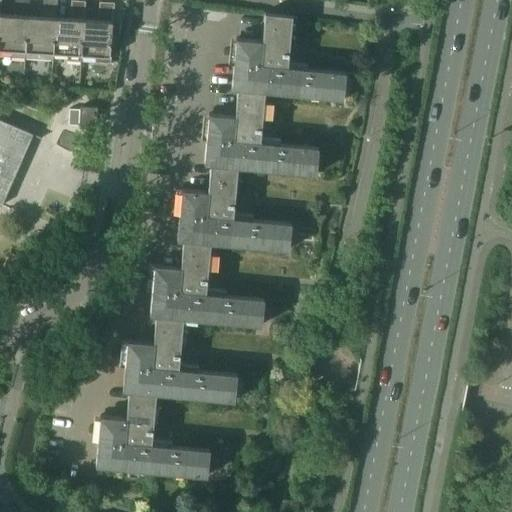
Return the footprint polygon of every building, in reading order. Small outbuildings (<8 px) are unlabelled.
[(11,57),(25,58),(28,15),(29,15),(29,0),(15,0),(15,14),(1,13),(0,13),(0,49),(11,50),(11,57)] [(28,15),(25,58),(53,59),(54,53),(56,17),(57,17),(57,0),(43,0),(42,16),(29,15),(28,15)] [(81,61),(82,55),(84,19),(86,0),(83,0),(71,0),(70,18),(57,17),(56,17),(54,53),(67,54),(67,60),(81,61)] [(84,19),(82,55),(95,56),(95,62),(110,63),(114,2),(100,1),(98,20),(84,19)] [(232,88),(238,88),(265,91),(343,98),(344,95),(337,95),(339,73),(346,74),(346,71),(287,66),(292,14),(265,12),(263,40),(237,37),(232,88)] [(204,163),(211,164),(238,166),(316,174),(316,171),(310,170),(312,149),(318,149),(319,146),(260,141),(265,91),(238,88),(235,115),(209,113),(204,163)] [(69,124),(97,126),(98,107),(81,106),(81,109),(70,108),(69,124)] [(0,204),(1,206),(2,204),(0,203),(0,201),(11,177),(13,179),(21,160),(19,159),(23,150),(30,133),(33,134),(33,133),(0,118),(0,204)] [(177,239),(183,239),(211,242),(289,249),(289,246),(283,246),(285,224),(291,225),(292,222),(233,216),(238,166),(211,164),(208,191),(182,189),(177,239)] [(150,314),(156,315),(184,317),(262,325),(262,322),(256,321),(258,300),(264,300),(264,297),(206,292),(211,242),(183,239),(181,266),(155,264),(150,314)] [(123,390),(129,390),(156,393),(235,400),(235,397),(229,397),(231,375),(237,376),(237,373),(179,367),(184,317),(156,315),(154,342),(128,339),(123,390)] [(156,393),(129,390),(127,417),(101,415),(96,465),(207,476),(208,473),(202,472),(204,451),(210,451),(210,448),(152,443),(156,393)]
